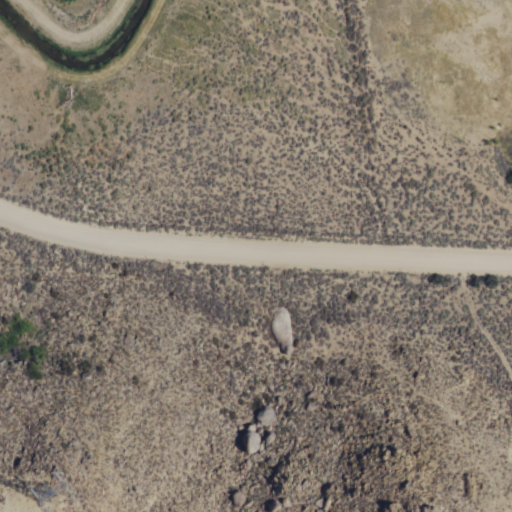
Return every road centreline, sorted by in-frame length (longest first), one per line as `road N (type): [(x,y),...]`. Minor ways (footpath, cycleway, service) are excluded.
road 1 (residential): [(0,217),(92,243),(511,264)]
road 2 (track): [(0,30),(63,82),(97,82),(128,60),(166,0)]
road 3 (track): [(119,0),(103,31),(73,41),(17,0)]
